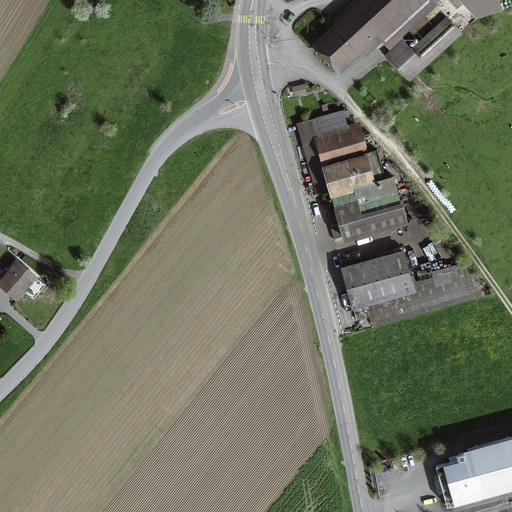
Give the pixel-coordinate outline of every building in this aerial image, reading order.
[(439,7),(432,0),(365,0),(315,47),(345,80),(383,45),(390,52),(439,7)] [(414,51),(407,43),(389,59),(411,85),(467,38),(451,20),(414,51)] [(348,114),(299,128),(318,198),(335,193),(350,246),(414,229),(400,180),(380,185),(364,128),(352,131),(348,114)] [(409,252),(345,270),(357,312),(370,308),(376,331),(479,302),(469,265),(417,280),(409,252)] [(36,277),(17,260),(0,279),(0,286),(16,300),(36,277)] [(469,459),(441,466),(453,508),(511,490),(511,436),(466,450),(469,459)]
